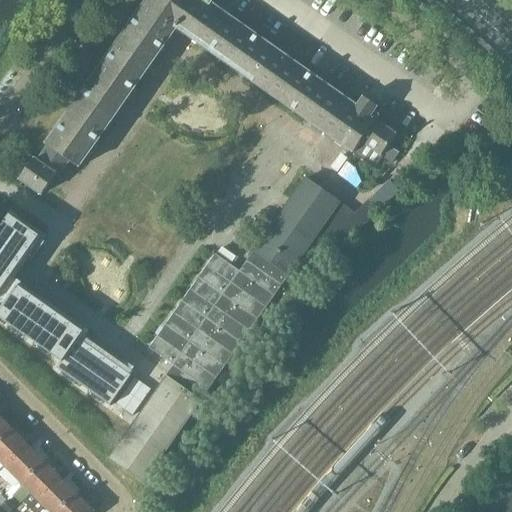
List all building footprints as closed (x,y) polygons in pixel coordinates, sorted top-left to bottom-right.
[(149,0),(86,90),(82,96),(80,99),(47,147),(48,147),(37,162),(35,161),(33,164),(30,168),(20,181),(24,184),(41,196),(49,184),(55,176),(58,178),(69,162),(78,169),(112,121),(177,29),(354,154),(356,151),(376,165),(382,157),(383,158),(392,164),(395,161),(400,154),(389,146),(396,136),(382,126),(379,124),(376,122),(379,118),(374,114),(378,108),(365,99),(364,98),(356,108),(219,12),(211,6),(215,0),(149,0)] [(340,217),(346,209),(339,205),(339,204),(340,204),(305,180),(254,252),(254,251),(239,272),(215,255),(149,349),(174,366),(165,377),(166,377),(167,378),(161,386),(164,388),(161,392),(134,430),(132,428),(126,436),(129,438),(113,461),(144,482),(160,459),(193,412),(200,402),(289,276),(318,234),(319,234),(334,212),(340,217)] [(370,201),(378,209),(379,210),(380,211),(381,210),(380,209),(397,192),(398,193),(399,192),(389,183),(370,201)] [(40,237),(10,216),(0,230),(30,251),(40,237)] [(0,230),(0,249),(21,264),(30,251),(0,230)] [(21,264),(0,249),(0,268),(12,277),(21,264)] [(0,287),(3,290),(12,277),(0,268),(0,287)] [(31,296),(17,286),(0,310),(0,319),(10,326),(31,296)] [(44,305),(31,296),(10,326),(23,335),(44,305)] [(57,314),(44,305),(23,335),(36,344),(57,314)] [(70,323),(57,314),(36,344),(49,353),(70,323)] [(83,333),(70,323),(49,353),(62,363),(79,339),(83,333)] [(92,348),(79,339),(62,363),(58,370),(71,379),(92,348)] [(105,357),(92,348),(71,379),(84,388),(105,357)] [(117,367),(105,357),(84,388),(96,397),(117,367)] [(131,376),(117,367),(96,397),(110,406),(131,376)] [(151,391),(134,379),(116,405),(132,417),(151,391)] [(0,442),(12,431),(0,418),(0,442)] [(0,442),(0,462),(6,469),(28,447),(12,431),(0,442)] [(6,469),(22,485),(44,463),(28,447),(6,469)] [(511,511),(511,459),(486,494),(498,502),(490,511),(511,511)] [(22,485),(38,501),(60,479),(44,463),(22,485)] [(38,501),(48,511),(59,511),(76,496),(60,479),(38,501)] [(92,511),(76,496),(59,511),(92,511)]
